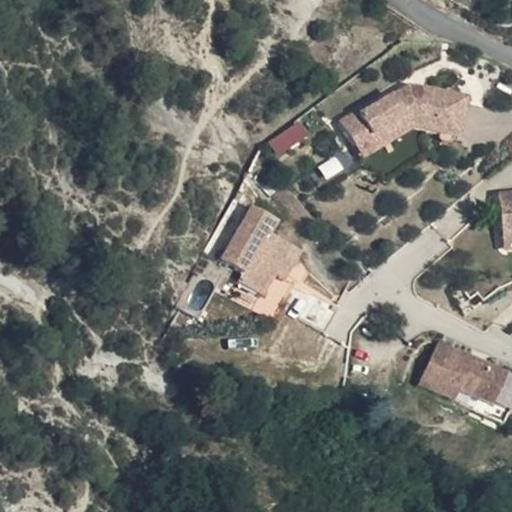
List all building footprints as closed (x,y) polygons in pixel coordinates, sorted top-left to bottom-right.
[(424,95),(423,87),(410,85),(401,91),(405,100),(421,101),(424,95)] [(397,130),(404,136),(415,129),(460,136),(466,93),(423,87),(424,95),(421,101),(405,100),(401,91),(359,117),(355,113),(337,125),(352,148),(369,137),(386,139),(397,130)] [(278,154),(309,134),(300,120),(269,140),(278,154)] [(361,161),(404,136),(397,130),(386,139),(369,137),(352,148),(361,161)] [(511,227),(511,192),(503,194),(508,228),(511,227)] [(269,299),(279,275),(293,244),(274,236),(280,222),(250,207),(223,265),(244,277),(241,287),(269,299)] [(293,244),(279,275),(290,282),(305,249),(293,244)] [(343,305),(317,291),(304,319),(330,332),(343,305)] [(414,388),(472,411),(478,399),(507,411),(511,397),(511,373),(469,355),(468,359),(432,344),(414,388)] [(478,399),(472,411),(503,422),(507,411),(478,399)]
